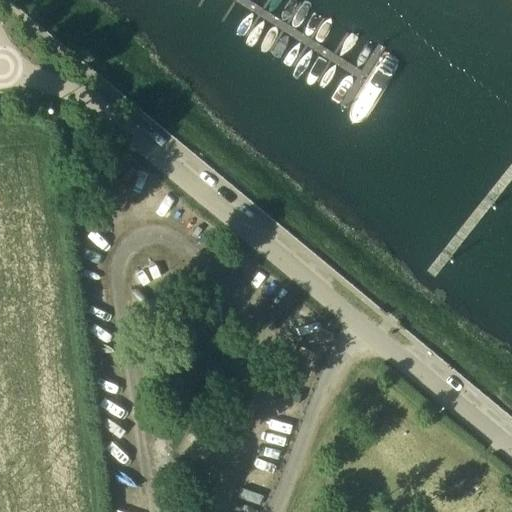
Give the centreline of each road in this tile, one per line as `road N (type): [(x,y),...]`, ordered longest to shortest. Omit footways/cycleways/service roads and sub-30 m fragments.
road 1 (tertiary): [(361,326),(80,95),(3,68)]
road 2 (residential): [(272,511),(329,364),(361,326)]
road 3 (tertiary): [(511,452),(361,326)]
